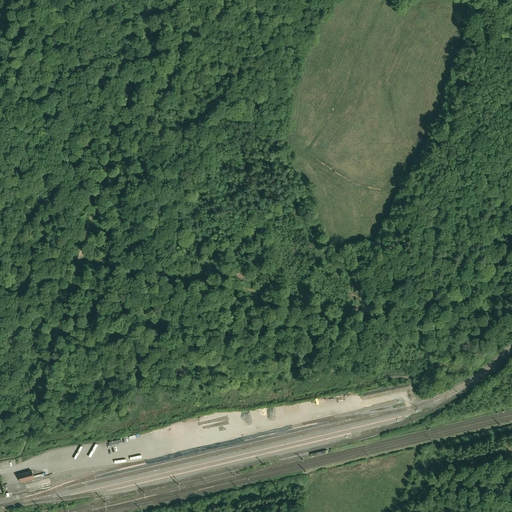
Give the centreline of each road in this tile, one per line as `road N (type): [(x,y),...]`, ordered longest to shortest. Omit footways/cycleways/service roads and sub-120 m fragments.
road 1 (track): [(152,0),(23,448)]
road 2 (track): [(79,256),(367,312),(511,290)]
